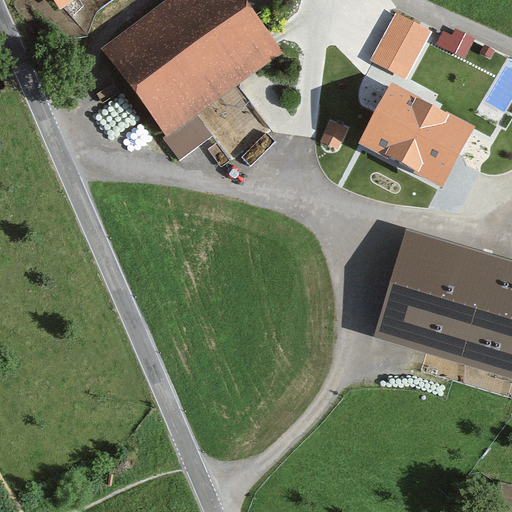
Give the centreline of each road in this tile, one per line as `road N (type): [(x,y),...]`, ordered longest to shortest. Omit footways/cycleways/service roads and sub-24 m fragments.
road 1 (unclassified): [(216,511),(0,10)]
road 2 (track): [(313,203),(343,268),(342,379),(322,411),(214,508)]
road 3 (track): [(313,203),(64,161)]
road 4 (track): [(313,203),(310,0)]
road 5 (track): [(511,241),(313,203)]
